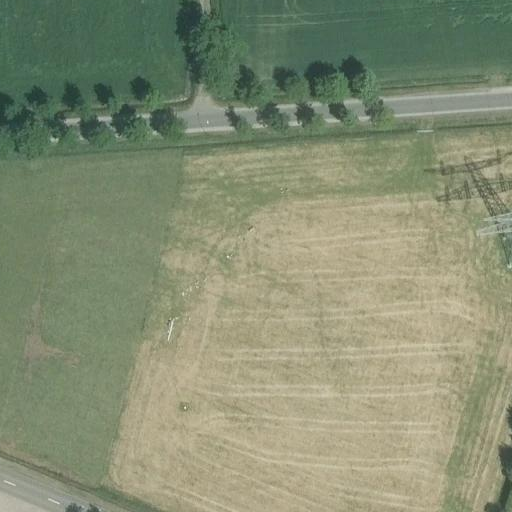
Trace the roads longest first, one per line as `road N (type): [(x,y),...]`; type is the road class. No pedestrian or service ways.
road 1 (unclassified): [(511,107),(0,139)]
road 2 (track): [(201,128),(200,0)]
